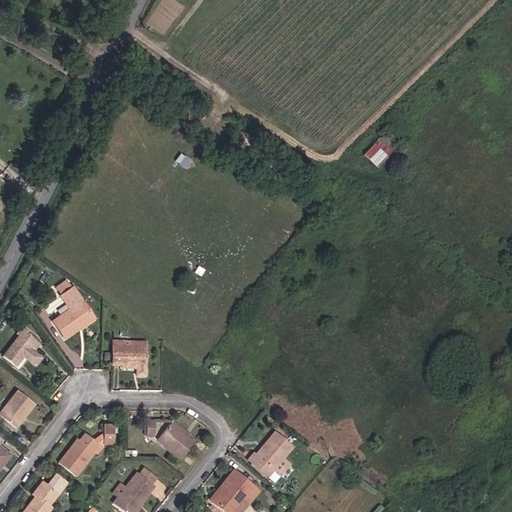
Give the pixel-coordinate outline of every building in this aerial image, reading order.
[(376,167),(393,150),(380,136),(363,153),(376,167)] [(71,289),(66,282),(56,289),(61,297),(71,289)] [(91,317),(72,289),(71,289),(61,297),(70,310),(52,322),(64,339),(79,329),(77,327),(91,317)] [(79,329),(93,319),(91,317),(77,327),(79,329)] [(40,358),(28,349),(30,347),(34,350),(40,343),(26,333),(27,331),(22,327),(16,335),(18,337),(2,357),(16,368),(23,358),(34,366),(40,358)] [(145,369),(146,347),(122,346),(122,341),(112,341),(111,365),(120,366),(120,368),(135,368),(136,369),(145,369)] [(33,405),(17,391),(0,412),(0,416),(15,429),(33,405)] [(154,436),(154,421),(145,421),(145,437),(154,436)] [(188,435),(171,421),(169,424),(186,438),(188,435)] [(186,438),(169,424),(157,440),(181,459),(194,444),(186,438)] [(112,445),(113,426),(102,425),(102,434),(102,443),(102,445),(112,445)] [(291,448),(273,433),(254,456),(252,454),(247,460),(267,477),(273,470),(280,476),(289,465),(282,459),(291,448)] [(93,441),(84,434),(78,442),(70,452),(68,450),(57,464),(75,477),(93,453),(95,455),(101,447),(99,445),(93,441)] [(102,443),(102,434),(93,441),(99,445),(102,443)] [(70,452),(78,442),(76,440),(68,450),(70,452)] [(0,467),(9,455),(0,448),(0,467)] [(155,479),(143,469),(138,475),(136,474),(125,488),(119,484),(112,494),(117,498),(112,504),(122,511),(130,511),(138,503),(139,503),(152,486),(151,485),(155,479)] [(280,476),(273,470),(267,477),(274,482),(280,476)] [(258,492),(232,471),(221,485),(224,487),(211,502),(223,511),(230,511),(241,499),(247,505),(258,492)] [(57,495),(41,483),(32,495),(35,497),(37,498),(33,504),(31,502),(23,511),(47,511),(51,509),(48,507),(57,495)] [(211,502),(224,487),(221,485),(209,500),(211,502)] [(241,511),(247,505),(241,499),(230,511),(241,511)] [(135,511),(141,505),(139,503),(138,503),(130,511),(135,511)]
